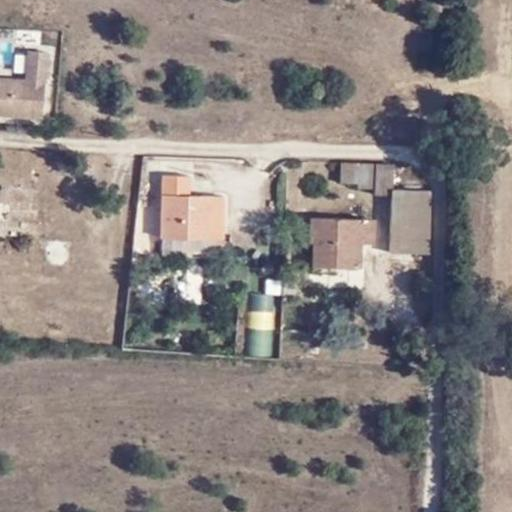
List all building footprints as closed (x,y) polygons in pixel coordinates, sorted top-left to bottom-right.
[(45,55),(27,55),(26,87),(0,85),(0,120),(42,123),(43,88),(45,55)] [(97,182),(98,164),(61,162),(60,179),(97,182)] [(388,251),(425,252),(428,191),(394,188),(394,167),(372,166),(372,164),(342,162),(342,178),(358,179),(358,185),(375,186),(375,195),(390,195),(388,251)] [(154,234),(183,236),(184,232),(205,233),(207,192),(186,192),(187,171),(158,170),(154,234)] [(0,217),(12,218),(48,221),(51,186),(15,184),(13,202),(0,200),(0,217)] [(218,237),(219,192),(207,192),(205,233),(184,232),(183,236),(218,237)] [(314,264),(359,265),(360,244),(375,243),(376,220),(308,218),(307,241),(314,241),(314,264)] [(158,252),(158,242),(143,241),(143,251),(158,252)] [(155,327),(160,281),(143,280),(138,326),(155,327)] [(270,309),(273,294),(253,290),(250,305),(270,309)] [(271,352),(271,329),(245,329),(245,352),(271,352)]
